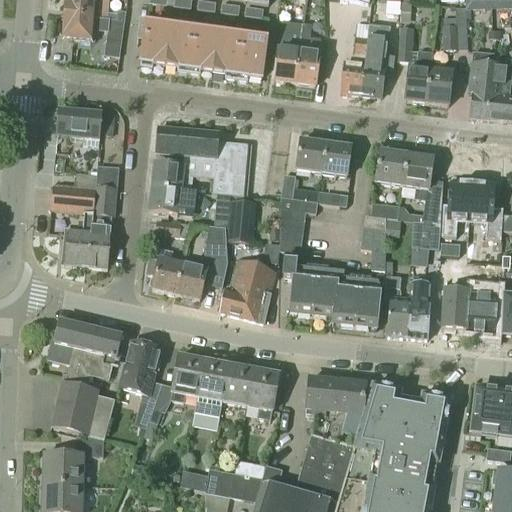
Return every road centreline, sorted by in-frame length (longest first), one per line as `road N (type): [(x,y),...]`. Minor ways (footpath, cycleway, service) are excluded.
road 1 (residential): [(511,369),(285,347),(123,314)]
road 2 (residential): [(511,136),(159,96),(148,101)]
road 3 (residential): [(123,314),(148,101)]
road 4 (residential): [(1,275),(23,83)]
road 5 (residential): [(123,314),(36,298),(1,275)]
road 6 (residential): [(148,101),(23,83)]
